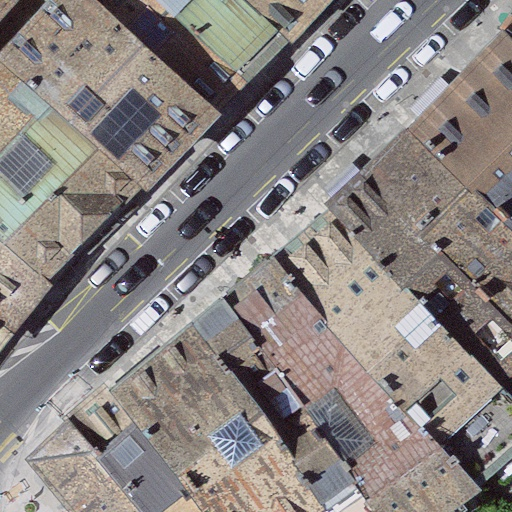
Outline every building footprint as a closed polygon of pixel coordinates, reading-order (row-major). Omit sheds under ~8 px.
[(0,0),(0,28),(24,0),(0,0)] [(145,0),(88,0),(85,3),(229,137),(260,102),(145,0)] [(227,0),(145,0),(260,102),(294,65),(227,0)] [(328,0),(227,0),(294,65),(343,13),(328,0)] [(328,0),(343,13),(355,0),(328,0)] [(85,3),(1,100),(135,233),(229,137),(85,3)] [(511,37),(488,68),(511,87),(511,37)] [(511,87),(488,68),(387,168),(511,270),(511,87)] [(1,100),(0,101),(0,263),(50,319),(135,233),(1,100)] [(511,270),(387,168),(348,204),(511,345),(511,270)] [(511,345),(348,204),(322,229),(511,396),(511,345)] [(511,396),(322,229),(258,288),(439,467),(511,409),(511,396)] [(0,263),(0,346),(12,360),(50,319),(0,263)] [(258,288),(206,330),(292,430),(322,406),(345,431),(313,453),(365,511),(376,511),(439,467),(258,288)] [(206,330),(121,397),(219,511),(365,511),(313,453),(292,430),(206,330)] [(0,346),(0,372),(12,360),(0,346)] [(219,511),(121,397),(82,427),(151,511),(219,511)] [(37,465),(70,511),(151,511),(82,427),(37,465)]
